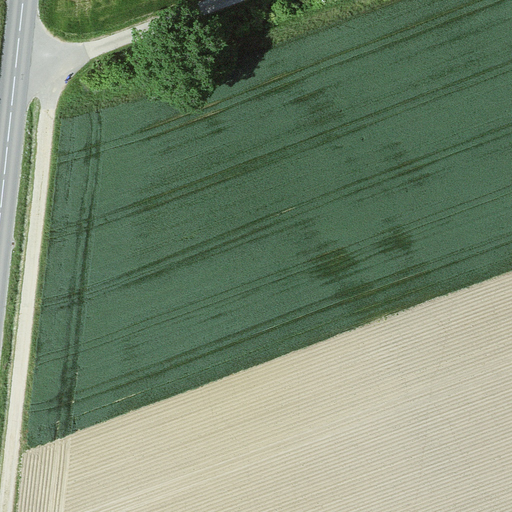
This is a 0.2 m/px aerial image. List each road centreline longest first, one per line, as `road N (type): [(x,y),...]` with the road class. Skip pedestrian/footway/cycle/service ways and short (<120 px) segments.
road 1 (track): [(12,511),(65,55)]
road 2 (secondary): [(0,229),(25,0)]
road 3 (track): [(217,0),(19,71)]
